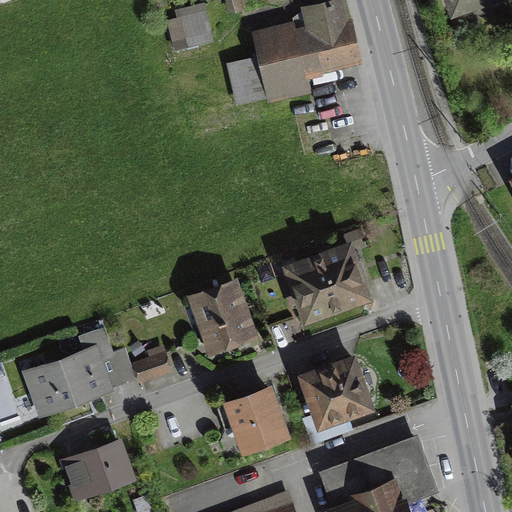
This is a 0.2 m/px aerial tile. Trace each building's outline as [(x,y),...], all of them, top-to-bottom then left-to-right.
[(239,0),(227,0),(230,9),(241,7),(239,0)] [(290,21),(252,29),(258,57),(229,64),(238,104),(310,87),(306,69),(355,58),(342,0),(308,8),(313,27),(293,32),(290,21)] [(511,0),(447,0),(456,25),(511,5),(511,0)] [(202,8),(167,16),(175,49),(210,41),(202,8)] [(326,107),(296,114),(306,154),(335,147),(326,107)] [(348,245),(286,267),(304,315),(366,293),(348,245)] [(230,287),(192,302),(212,350),(250,335),(230,287)] [(94,350),(24,373),(38,413),(107,389),(94,350)] [(162,350),(131,361),(138,382),(169,371),(162,350)] [(352,361),(301,377),(315,421),(367,404),(352,361)] [(267,390),(224,406),(240,450),(283,434),(267,390)] [(414,442),(320,476),(332,511),(406,511),(403,502),(432,491),(414,442)] [(118,443),(67,461),(78,494),(130,477),(118,443)] [(291,511),(286,497),(243,511),(291,511)]
